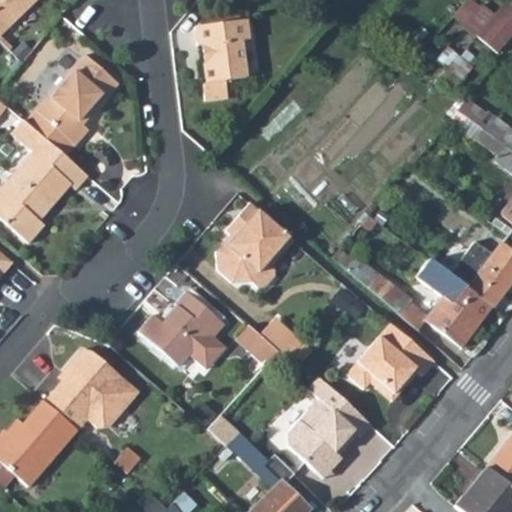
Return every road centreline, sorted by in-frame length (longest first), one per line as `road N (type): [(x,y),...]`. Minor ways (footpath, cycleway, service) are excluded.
road 1 (residential): [(0,363),(52,303),(109,289),(166,212),(172,151),(152,0)]
road 2 (tertiary): [(511,344),(368,511)]
